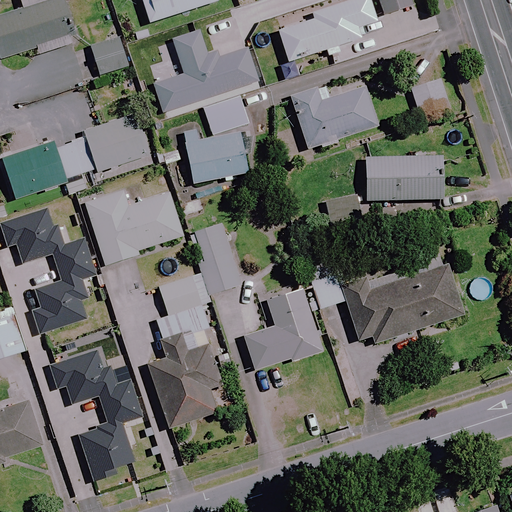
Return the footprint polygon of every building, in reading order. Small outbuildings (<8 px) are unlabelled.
[(0,60),(75,38),(63,0),(57,0),(0,17),(0,60)] [(140,0),(148,25),(215,4),(213,0),(140,0)] [(375,24),(367,0),(358,0),(311,15),(313,22),(277,34),(287,64),(324,52),(326,59),(339,55),(337,48),(360,41),(356,30),(375,24)] [(411,8),(407,0),(376,0),(382,17),(411,8)] [(216,52),(208,55),(201,33),(172,42),(183,76),(152,86),(162,115),(256,84),(245,51),(219,60),(216,52)] [(120,38),(88,48),(98,78),(130,68),(120,38)] [(448,119),(438,82),(410,89),(420,126),(448,119)] [(377,129),(364,89),(328,100),(324,89),(290,100),(306,152),(377,129)] [(248,125),(238,98),(202,110),(211,138),(248,125)] [(101,171),(144,158),(133,119),(83,133),(84,137),(55,145),(2,160),(14,202),(67,187),(69,196),(86,192),(82,176),(94,173),(101,171)] [(251,137),(239,138),(238,134),(184,144),(192,187),(246,175),(243,157),(249,156),(251,137)] [(442,201),(440,158),(363,161),(365,204),(442,201)] [(127,204),(122,192),(83,205),(104,269),(140,257),(138,254),(182,239),(166,190),(127,204)] [(360,223),(357,200),(325,204),(328,227),(360,223)] [(240,287),(220,226),(189,236),(209,297),(240,287)] [(466,322),(445,256),(341,288),(336,275),(310,283),(319,311),(344,304),(359,351),(437,327),(438,330),(466,322)] [(190,278),(158,290),(167,318),(156,322),(162,341),(156,343),(162,362),(147,367),(168,431),(218,415),(210,392),(222,388),(207,343),(202,328),(206,326),(190,278)] [(274,329),(243,339),(232,305),(212,312),(232,376),(253,369),(254,372),(289,361),(290,364),(321,354),(301,292),(266,303),(274,329)] [(0,360),(24,353),(13,317),(0,321),(0,360)] [(339,322),(322,329),(351,406),(382,394),(368,358),(354,363),(339,322)] [(32,382),(24,357),(12,361),(20,386),(32,382)] [(51,431),(41,399),(0,411),(0,464),(42,451),(37,435),(51,431)]
